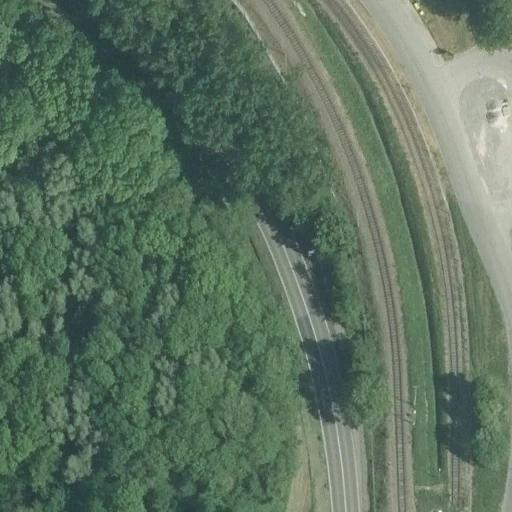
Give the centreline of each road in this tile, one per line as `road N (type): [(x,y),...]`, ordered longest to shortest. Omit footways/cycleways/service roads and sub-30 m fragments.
road 1 (unclassified): [(345,511),(320,360),(274,227),(206,108),(109,0)]
road 2 (unclassified): [(511,297),(432,90),(377,0)]
